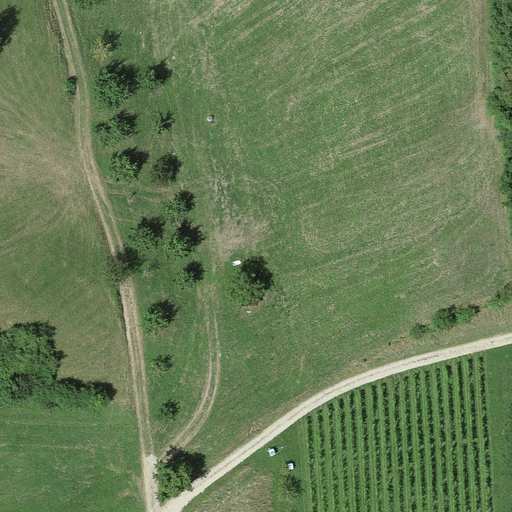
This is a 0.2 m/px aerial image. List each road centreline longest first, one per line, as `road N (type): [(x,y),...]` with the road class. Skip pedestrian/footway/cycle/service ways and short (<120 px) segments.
road 1 (track): [(143,479),(127,303),(83,173),(57,0)]
road 2 (track): [(511,335),(401,363),(305,399),(162,511)]
road 3 (track): [(208,301),(208,388),(200,411),(143,479),(151,511)]
